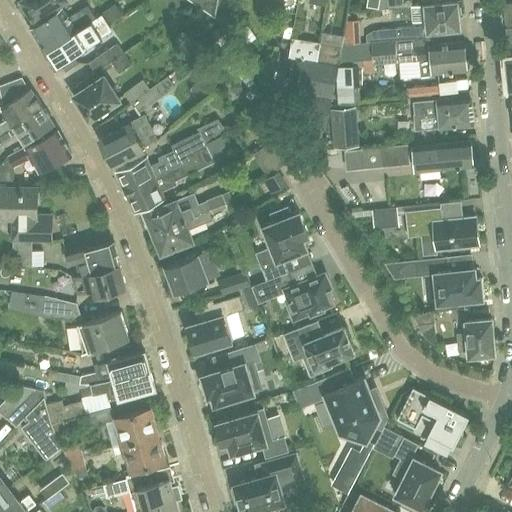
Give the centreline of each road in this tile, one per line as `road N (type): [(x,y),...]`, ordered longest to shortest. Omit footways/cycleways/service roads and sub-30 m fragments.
road 1 (residential): [(0,8),(120,212),(215,511)]
road 2 (residential): [(302,184),(401,351),(435,375),(508,399)]
road 3 (residential): [(483,0),(511,305)]
road 4 (residential): [(508,399),(450,511)]
